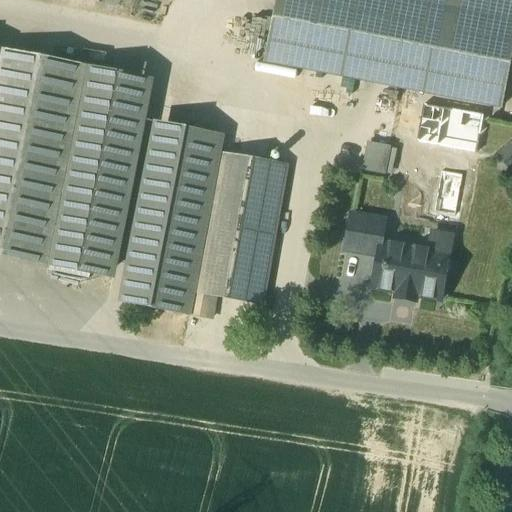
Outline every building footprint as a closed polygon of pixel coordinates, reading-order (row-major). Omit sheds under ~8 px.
[(511,42),(511,0),(454,0),(453,10),(403,0),(276,0),(264,63),(500,108),(511,42)] [(83,69),(0,52),(0,255),(45,264),(83,69)] [(83,69),(45,264),(105,276),(143,81),(83,69)] [(185,130),(164,126),(130,305),(187,316),(191,292),(216,155),(213,155),(217,136),(185,130)] [(511,143),(497,154),(511,171),(511,143)] [(387,149),(368,146),(364,169),(382,173),(387,149)] [(286,168),(216,155),(191,292),(215,296),(261,304),(286,168)] [(384,222),(350,216),(344,251),(377,257),(379,243),(380,243),(384,222)] [(380,243),(379,243),(377,257),(371,288),(395,293),(394,299),(415,303),(416,296),(440,301),(444,278),(450,274),(451,267),(447,261),(448,255),(380,243)] [(215,296),(191,292),(187,315),(211,319),(215,296)]
